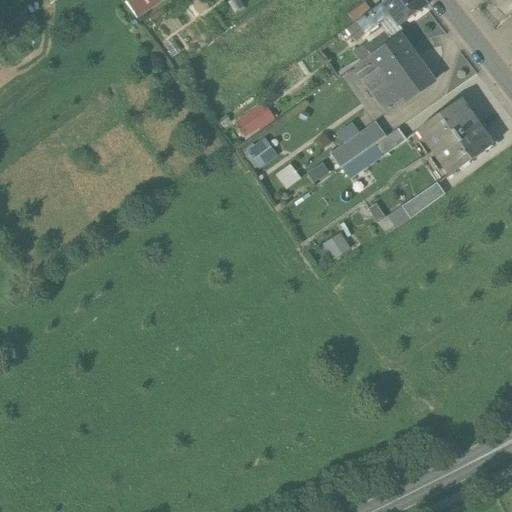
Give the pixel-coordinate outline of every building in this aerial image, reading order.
[(138,0),(129,7),(138,19),(165,0),(138,0)] [(421,0),(387,0),(369,14),(378,24),(390,15),(400,28),(427,7),(421,0)] [(378,24),(369,14),(354,24),(366,40),(370,38),(366,34),(379,26),(378,24)] [(383,32),(369,42),(376,52),(391,41),(383,32)] [(376,52),(368,58),(378,71),(363,82),(368,89),(413,57),(398,36),(391,41),(376,52)] [(413,57),(368,89),(387,116),(432,83),(413,57)] [(460,100),(420,127),(426,136),(421,140),(432,155),(477,123),(460,100)] [(243,138),(273,118),(262,102),(232,122),(243,138)] [(477,123),(432,155),(442,170),(447,166),(452,174),(492,146),(477,123)] [(373,124),(338,149),(349,164),(373,147),(384,139),(373,124)] [(384,139),(373,147),(380,158),(405,141),(398,130),(384,139)] [(263,137),(246,148),(260,167),(276,156),(263,137)] [(312,184),(327,172),(320,162),(304,174),(312,184)] [(274,174),(284,189),(299,178),(288,164),(274,174)] [(435,183),(410,201),(412,204),(402,211),(408,220),(443,196),(435,183)] [(339,233),(322,244),(332,259),(349,248),(339,233)]
